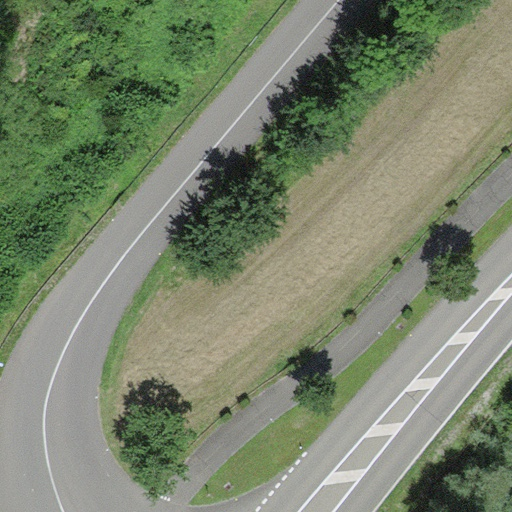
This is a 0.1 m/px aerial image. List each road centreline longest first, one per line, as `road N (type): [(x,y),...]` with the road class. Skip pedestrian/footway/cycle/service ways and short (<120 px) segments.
road 1 (tertiary): [(71,511),(48,461),(45,408),(69,336),(331,0)]
road 2 (tertiary): [(319,511),(511,282)]
